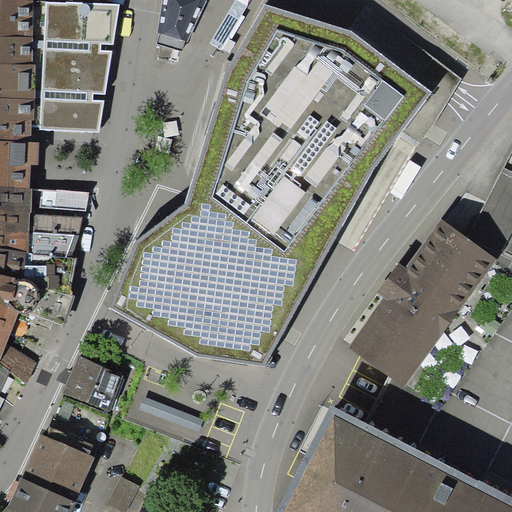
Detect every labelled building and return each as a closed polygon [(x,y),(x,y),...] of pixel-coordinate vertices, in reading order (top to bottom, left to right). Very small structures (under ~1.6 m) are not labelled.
[(0,0),(0,35),(33,37),(34,1),(0,0)] [(162,0),(157,32),(160,33),(185,40),(188,41),(207,1),(205,0),(162,0)] [(51,1),(46,1),(40,130),(99,133),(120,4),(100,4),(51,1)] [(136,239),(109,308),(196,357),(265,368),(370,178),(403,131),(432,91),(351,30),(264,3),(225,71),(188,196),(185,203),(136,239)] [(367,7),(351,30),(432,91),(403,131),(420,142),(462,78),(367,7)] [(182,51),(185,40),(160,33),(157,43),(182,51)] [(0,62),(32,64),(33,37),(0,35),(0,62)] [(0,62),(0,96),(35,98),(36,64),(32,64),(0,62)] [(0,139),(31,141),(32,120),(34,121),(35,98),(0,96),(0,139)] [(0,163),(31,165),(38,165),(39,142),(31,141),(0,139),(0,163)] [(31,173),(31,165),(0,163),(0,185),(30,187),(31,173)] [(31,207),(32,188),(30,188),(30,187),(0,185),(0,209),(30,212),(31,212),(31,207)] [(90,192),(32,188),(31,207),(86,211),(90,192)] [(0,227),(29,230),(30,212),(0,209),(0,227)] [(80,235),(83,216),(34,213),(33,232),(80,235)] [(498,260),(442,219),(406,267),(400,263),(389,278),(378,293),(385,298),(349,347),(404,387),(498,260)] [(29,230),(0,227),(0,246),(25,251),(29,251),(29,230)] [(80,235),(33,232),(33,252),(32,253),(71,258),(80,235)] [(0,273),(12,277),(15,278),(17,274),(22,275),(25,251),(0,246),(0,273)] [(33,252),(29,251),(25,251),(22,275),(25,278),(33,280),(36,285),(70,294),(77,258),(71,258),(32,253),(33,252)] [(12,277),(0,273),(0,302),(8,307),(9,303),(14,308),(22,311),(25,312),(31,309),(37,304),(40,295),(38,287),(36,285),(33,280),(25,278),(16,279),(15,278),(12,277)] [(70,294),(36,285),(38,287),(40,295),(37,304),(31,309),(25,312),(64,325),(75,296),(70,294)] [(0,358),(7,344),(19,312),(8,307),(0,302),(0,358)] [(37,363),(7,344),(0,358),(0,362),(10,371),(26,383),(37,363)] [(125,375),(78,355),(63,393),(110,412),(125,375)] [(0,392),(10,371),(0,362),(0,392)] [(204,420),(144,396),(139,408),(200,431),(204,420)] [(511,511),(511,497),(363,421),(331,405),(276,511),(511,511)] [(46,436),(40,434),(21,477),(76,501),(95,457),(89,455),(94,445),(50,426),(46,436)] [(127,511),(140,486),(120,476),(107,505),(122,511),(127,511)] [(21,477),(9,505),(18,511),(71,511),(76,502),(76,501),(21,477)]
